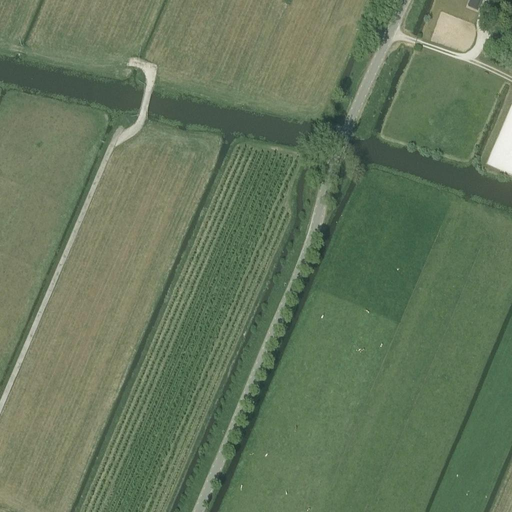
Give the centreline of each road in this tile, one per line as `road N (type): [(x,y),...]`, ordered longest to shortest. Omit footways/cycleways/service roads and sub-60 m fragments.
road 1 (tertiary): [(200,511),(310,253),(334,162),(404,0)]
road 2 (track): [(0,410),(92,196),(114,152),(140,129),(150,83),(132,67)]
